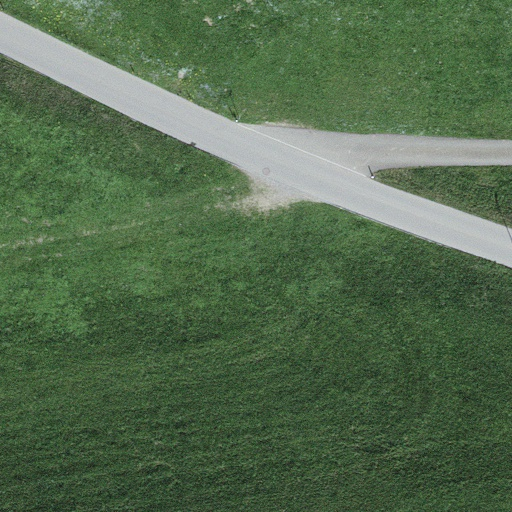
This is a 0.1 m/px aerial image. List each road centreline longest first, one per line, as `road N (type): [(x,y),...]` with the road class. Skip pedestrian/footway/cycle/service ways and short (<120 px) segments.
road 1 (tertiary): [(511,228),(0,22)]
road 2 (track): [(316,149),(511,159)]
